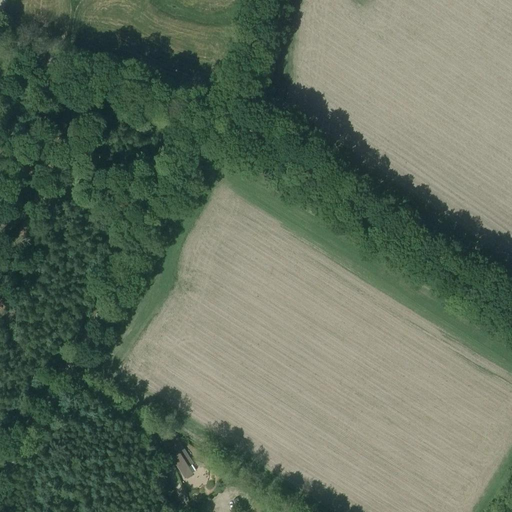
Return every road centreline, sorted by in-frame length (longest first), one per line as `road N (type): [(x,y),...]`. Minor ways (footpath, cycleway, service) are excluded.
road 1 (unclassified): [(0,465),(216,113)]
road 2 (unclassified): [(511,305),(216,113)]
road 3 (unclassified): [(216,113),(0,30)]
road 4 (track): [(258,0),(245,55),(216,113)]
